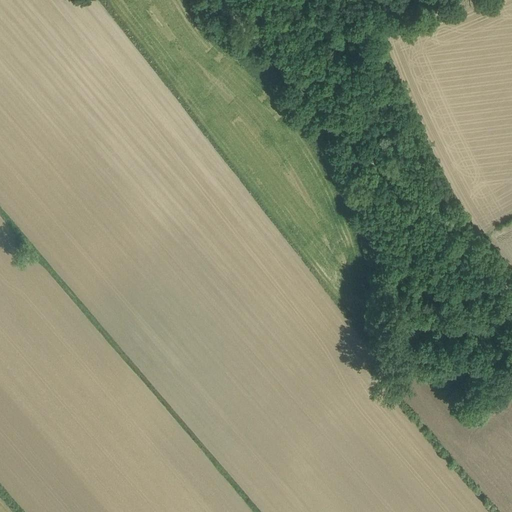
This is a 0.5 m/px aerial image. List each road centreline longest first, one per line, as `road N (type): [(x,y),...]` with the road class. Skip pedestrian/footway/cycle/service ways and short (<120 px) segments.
road 1 (track): [(511,300),(327,115),(226,0)]
road 2 (track): [(488,274),(393,355)]
